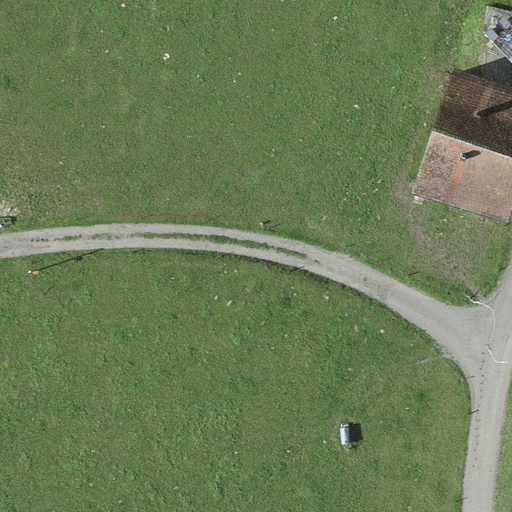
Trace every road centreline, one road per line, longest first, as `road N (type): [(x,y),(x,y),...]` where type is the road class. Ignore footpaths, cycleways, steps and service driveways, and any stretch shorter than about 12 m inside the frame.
road 1 (track): [(499,347),(378,286),(260,246),(107,237),(0,253)]
road 2 (unclassified): [(511,313),(499,347),(479,511)]
